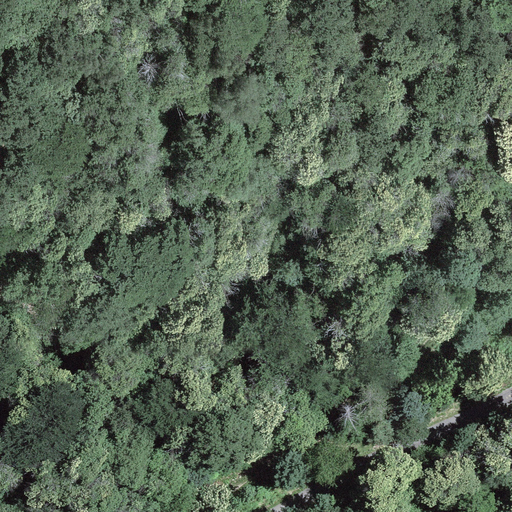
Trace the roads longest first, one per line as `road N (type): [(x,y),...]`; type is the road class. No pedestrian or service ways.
road 1 (track): [(511,245),(399,364),(336,402),(297,441),(197,511)]
road 2 (unclassified): [(278,511),(511,391)]
